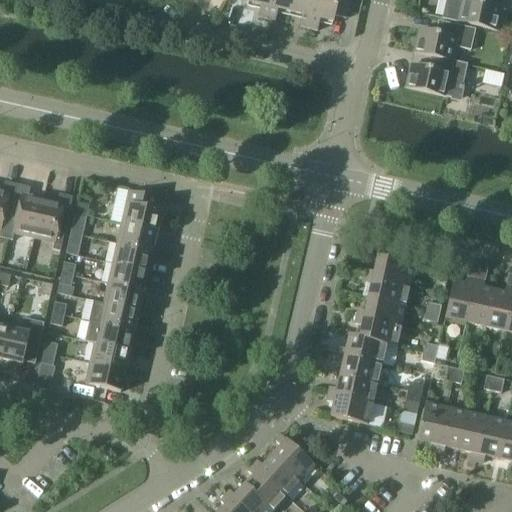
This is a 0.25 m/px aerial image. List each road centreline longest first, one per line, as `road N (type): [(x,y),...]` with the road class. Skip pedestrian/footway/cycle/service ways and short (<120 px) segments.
road 1 (tertiary): [(0,101),(331,176)]
road 2 (residential): [(142,440),(201,187)]
road 3 (residential): [(349,71),(131,19),(106,0)]
road 4 (residential): [(271,404),(287,372),(331,176)]
road 5 (residential): [(0,143),(201,187)]
road 6 (tertiary): [(331,176),(511,217)]
road 7 (residential): [(422,478),(271,404)]
road 8 (residential): [(142,440),(0,404)]
road 9 (residential): [(170,481),(271,404)]
